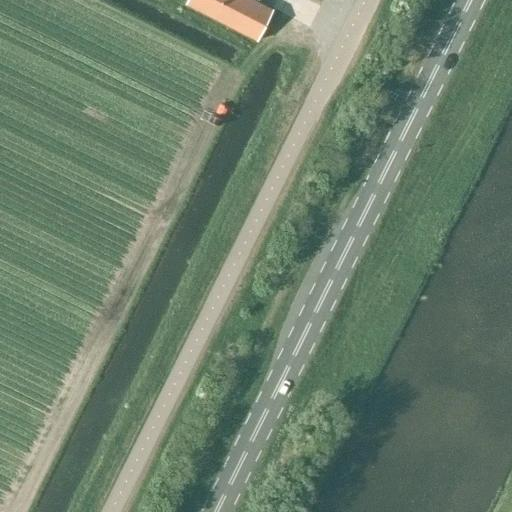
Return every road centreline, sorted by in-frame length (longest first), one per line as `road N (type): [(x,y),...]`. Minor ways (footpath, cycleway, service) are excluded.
road 1 (track): [(314,16),(237,71),(17,511)]
road 2 (unclassified): [(111,511),(365,0)]
road 3 (primary): [(217,511),(471,0)]
